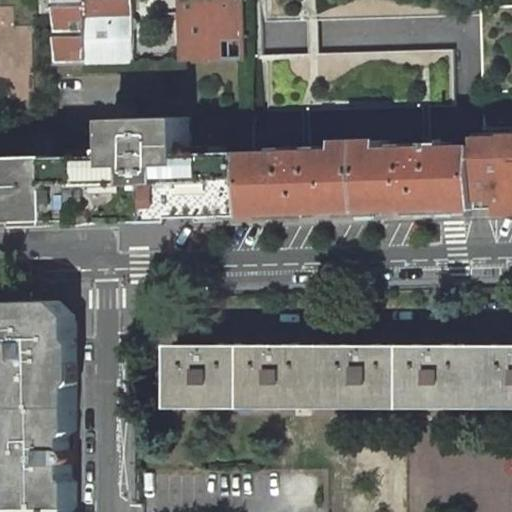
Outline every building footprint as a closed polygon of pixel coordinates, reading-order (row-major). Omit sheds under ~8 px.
[(42,0),(43,13),(54,13),(53,0),(42,0)] [(55,64),(136,62),(135,16),(134,0),(53,0),(54,13),(55,64)] [(183,42),(184,60),(248,58),(245,0),(182,0),(183,15),(178,15),(170,22),(171,35),(178,42),(183,42)] [(138,218),(252,214),(250,152),(250,150),(227,151),(192,152),(192,146),(191,116),(116,118),(117,142),(117,155),(81,156),(58,156),(60,219),(60,220),(85,219),(84,210),(109,209),(138,212),(138,218)] [(511,127),(485,128),(485,147),(487,197),(487,208),(511,207),(511,127)] [(348,151),(250,152),(252,214),(274,213),(274,212),(457,207),(457,209),(487,208),(487,197),(485,147),(389,149),(389,140),(348,142),(348,151)] [(107,149),(81,149),(81,156),(117,155),(117,142),(114,142),(110,143),(108,146),(107,149)] [(0,222),(60,220),(60,219),(58,154),(0,155),(0,222)] [(109,209),(84,210),(85,219),(138,218),(138,212),(109,209)] [(0,363),(2,364),(19,379),(18,418),(23,423),(23,432),(11,432),(11,468),(15,473),(15,482),(23,482),(23,493),(17,497),(17,508),(25,508),(77,508),(77,478),(71,478),(72,465),(75,462),(77,458),(76,453),(72,450),(72,438),(77,432),(77,322),(55,301),(0,302),(0,363)] [(511,345),(177,344),(177,407),(511,407),(511,345)]
